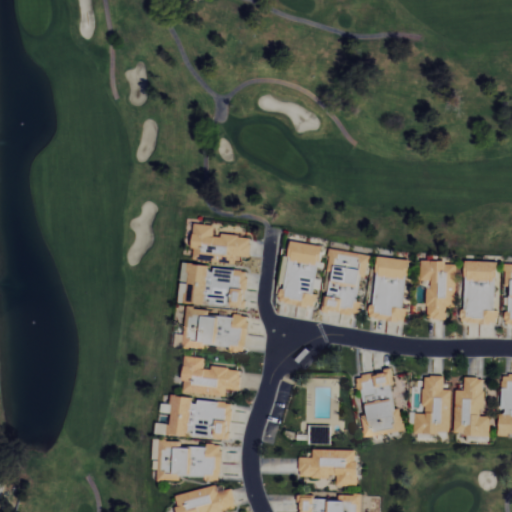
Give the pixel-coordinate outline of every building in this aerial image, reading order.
[(194,259),(240,264),(241,256),(252,257),(254,238),(216,234),(217,225),(198,223),(194,259)] [(325,246),(294,241),(291,257),(289,268),(287,267),(283,288),(284,288),(281,302),(317,308),(319,294),(316,293),(325,246)] [(328,311),(359,315),(364,269),(371,270),(373,255),(333,250),(330,271),(333,272),(328,311)] [(411,260),(381,256),(376,305),(373,305),(372,318),(407,322),(409,309),(406,308),(411,260)] [(459,262),(424,261),(423,281),(431,281),(430,319),(450,319),(450,306),(458,307),(459,262)] [(500,262),(469,261),(468,309),(464,309),(464,323),(501,324),(501,311),(498,311),(500,262)] [(181,303),(210,305),(210,304),(248,308),(250,271),(214,268),(214,265),(185,263),(181,303)] [(248,350),(251,316),(237,315),(236,318),(211,315),(212,310),(189,308),(186,346),(199,346),(248,350)] [(228,396),(229,389),(242,390),(244,370),(207,367),(207,358),(188,356),(185,392),(228,396)] [(402,433),(396,372),(359,375),(360,390),(366,390),(368,415),(366,415),(367,436),(402,433)] [(511,374),(505,374),(505,414),(502,414),(502,435),(511,435),(511,374)] [(418,433),(453,434),(455,389),(446,389),(447,376),(428,376),(426,413),(418,413),(418,433)] [(457,435),(492,436),(493,416),(486,415),(488,378),(468,377),(467,387),(459,387),(457,435)] [(235,403),(198,400),(198,398),(174,395),(173,404),(165,403),(164,412),(174,413),(173,424),(159,423),(158,434),(194,437),(194,436),(232,440),(235,403)] [(328,444),(334,444),(333,430),(322,430),(323,436),(328,435),(328,444)] [(161,481),(183,481),(183,478),(223,479),(225,445),(209,444),(209,447),(185,446),(186,441),(157,440),(156,470),(161,470),(161,481)] [(360,450),(316,449),(316,457),(303,457),(302,477),(340,477),(340,485),(360,485),(360,450)] [(180,511),(233,511),(240,511),(235,490),(221,493),(219,485),(177,495),(180,511)]
